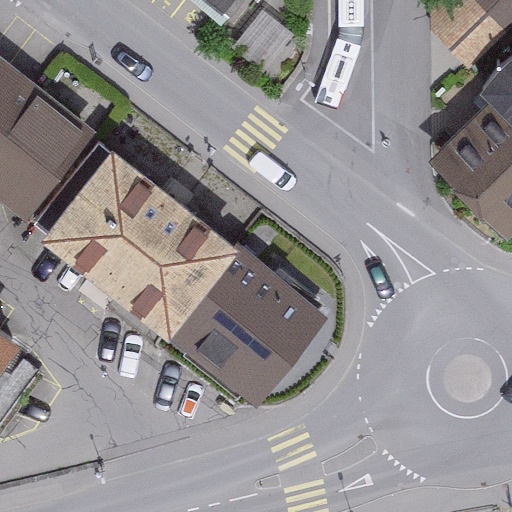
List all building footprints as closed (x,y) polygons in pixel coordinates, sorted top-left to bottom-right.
[(511,17),(511,0),(471,0),(469,3),(499,31),(511,17)] [(511,225),(511,44),(469,87),(480,97),(423,154),(503,234),(511,225)] [(89,134),(0,65),(0,197),(25,217),(89,134)] [(229,241),(100,144),(32,232),(161,330),(229,241)] [(229,241),(161,330),(249,397),(317,309),(229,241)] [(0,347),(11,332),(0,324),(0,347)]
